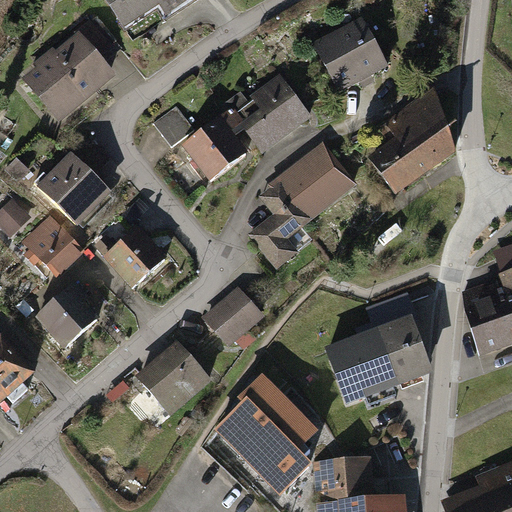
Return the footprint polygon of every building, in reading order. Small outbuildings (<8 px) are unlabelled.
[(168,0),(176,11),(191,0),(105,0),(125,27),(163,0),(168,0)] [(370,20),(322,44),(346,91),(394,66),(370,20)] [(122,77),(89,36),(35,79),(68,119),(122,77)] [(314,118),(280,73),(253,93),(264,108),(248,120),(270,150),(314,118)] [(471,146),(428,95),(393,123),(404,137),(379,157),(411,196),(471,146)] [(0,116),(10,106),(0,97),(0,116)] [(157,123),(176,146),(198,128),(179,105),(157,123)] [(228,113),(189,142),(218,181),(257,152),(228,113)] [(362,181),(329,140),(265,192),(280,210),(256,229),(287,267),(309,249),(297,234),(362,181)] [(121,189),(81,150),(48,184),(88,223),(121,189)] [(37,219),(17,199),(0,216),(0,217),(20,237),(37,219)] [(60,214),(31,239),(65,277),(93,252),(60,214)] [(143,226),(110,256),(139,288),(172,258),(143,226)] [(511,285),(511,286),(477,297),(494,353),(511,347),(511,270),(508,272),(511,285)] [(108,316),(77,283),(41,316),(73,349),(108,316)] [(275,316),(248,287),(214,318),(240,347),(275,316)] [(431,370),(412,321),(378,335),(397,383),(431,370)] [(397,383),(378,335),(344,348),(363,397),(397,383)] [(39,375),(5,337),(0,341),(0,402),(3,406),(39,375)] [(220,381),(190,343),(147,376),(177,415),(220,381)] [(216,431),(282,497),(315,465),(302,451),(321,431),(265,374),(239,399),(244,404),(216,431)] [(377,491),(374,456),(318,460),(321,511),(404,511),(403,489),(377,491)] [(511,511),(511,467),(437,497),(442,511),(511,511)]
